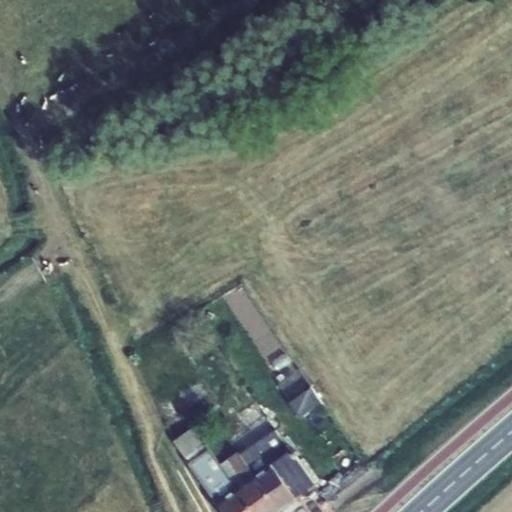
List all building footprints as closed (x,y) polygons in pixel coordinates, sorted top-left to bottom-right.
[(322,402),(310,383),(296,393),(309,411),(322,402)] [(235,391),(218,405),(243,437),(257,426),(253,422),(257,419),(235,391)] [(175,442),(186,458),(206,444),(211,441),(199,425),(175,442)] [(298,500),(317,487),(281,433),(252,453),(289,506),(298,500)] [(280,511),(281,511),(289,506),(252,453),(244,459),(239,452),(221,465),(254,511),(280,511)] [(254,511),(221,465),(213,470),(203,455),(190,463),(218,504),(223,511),(254,511)]
